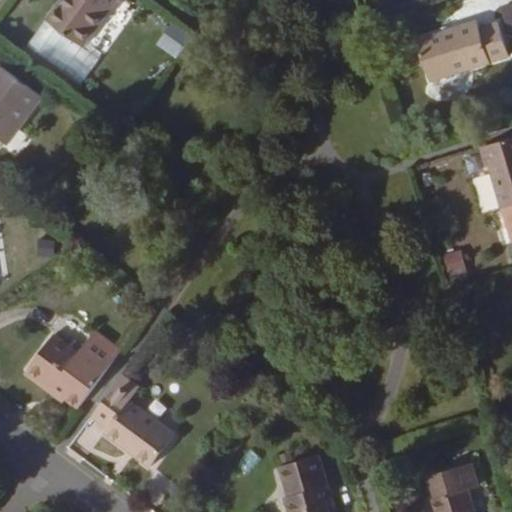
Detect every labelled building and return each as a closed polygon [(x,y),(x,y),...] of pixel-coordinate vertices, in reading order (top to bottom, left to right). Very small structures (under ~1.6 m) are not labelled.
[(124,0),(66,0),(62,6),(59,6),(46,24),(80,49),(116,0),(122,4),(124,0)] [(507,0),(478,0),(481,9),(508,2),(507,0)] [(80,49),(46,24),(27,50),(79,86),(97,61),(80,49)] [(428,84),(508,61),(498,27),(480,32),(477,25),(415,44),(428,84)] [(179,55),(190,39),(173,26),(160,42),(179,55)] [(39,98),(5,73),(0,80),(0,143),(5,146),(39,98)] [(122,119),(114,128),(122,134),(128,125),(122,119)] [(511,138),(478,149),(485,170),(488,169),(500,213),(504,212),(511,239),(511,138)] [(444,274),(463,273),(462,250),(443,250),(444,274)] [(65,400),(78,410),(119,355),(91,334),(76,356),(51,340),(28,373),(65,400)] [(62,404),(65,400),(28,373),(25,377),(62,404)] [(138,389),(121,377),(91,419),(107,430),(104,434),(152,467),(174,435),(128,402),(138,389)] [(280,493),(286,511),(333,511),(316,460),(279,471),(285,491),(280,493)] [(471,511),(465,489),(476,485),(470,466),(428,478),(434,499),(431,500),(434,511),(471,511)]
